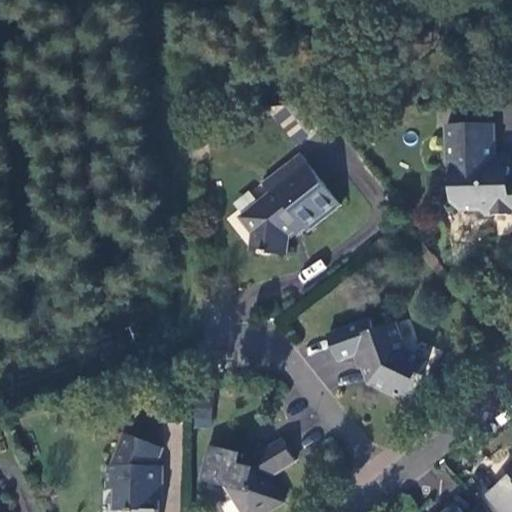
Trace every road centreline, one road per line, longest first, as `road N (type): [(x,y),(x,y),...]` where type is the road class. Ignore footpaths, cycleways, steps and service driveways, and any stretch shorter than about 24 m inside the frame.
road 1 (track): [(157,0),(186,303),(173,347),(0,374)]
road 2 (residential): [(385,485),(511,380)]
road 3 (residential): [(241,324),(207,326),(213,355),(288,391),(298,385)]
road 4 (residential): [(385,485),(298,385)]
road 5 (residential): [(298,385),(317,378),(274,320),(241,324)]
